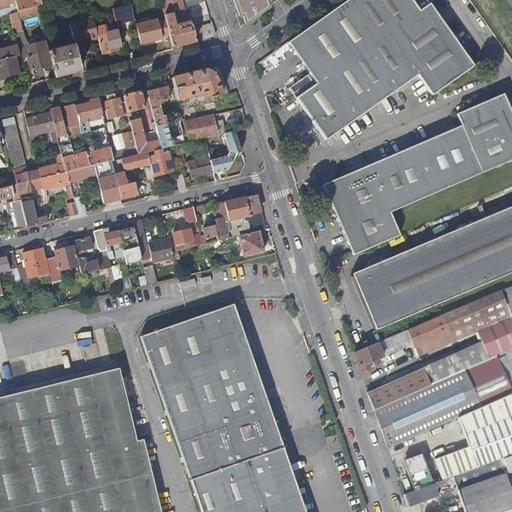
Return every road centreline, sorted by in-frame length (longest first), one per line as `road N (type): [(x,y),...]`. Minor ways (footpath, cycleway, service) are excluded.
road 1 (unclassified): [(391,511),(274,176)]
road 2 (residential): [(0,240),(274,176)]
road 3 (residential): [(0,105),(232,55)]
road 4 (unclassified): [(274,176),(232,55)]
